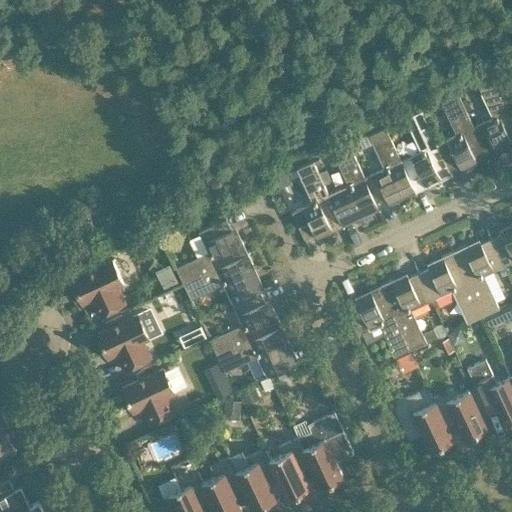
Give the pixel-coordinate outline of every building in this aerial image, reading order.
[(473,125),(486,153),(496,149),(510,142),(511,146),(511,114),(494,76),(477,84),(483,95),(489,98),(497,114),(473,125)] [(437,142),(436,142),(449,170),(450,170),(460,166),(474,159),(476,163),(488,157),(486,153),(473,125),(458,93),(441,100),(447,112),(453,114),(460,131),(437,142)] [(401,159),(400,159),(413,187),(414,187),(423,182),(438,176),(440,180),(452,174),(450,170),(449,170),(436,142),(437,142),(422,110),(405,117),(410,129),(416,131),(424,148),(401,159)] [(365,176),(364,176),(377,204),(378,204),(387,199),(401,193),(403,197),(416,191),(414,187),(413,187),(400,159),(401,159),(386,127),(369,134),(374,146),(380,148),(388,165),(365,176)] [(328,193),(341,221),(365,210),(367,214),(380,208),(378,204),(377,204),(364,176),(365,176),(349,143),(333,151),(338,163),(344,165),(352,182),(328,193)] [(309,202),(291,211),(304,238),(315,233),(329,227),(331,231),(343,225),(341,221),(328,193),(313,160),(296,168),(302,180),(308,182),(316,199),(309,202)] [(187,261),(176,266),(183,282),(248,252),(242,240),(238,242),(226,218),(208,226),(199,230),(210,254),(193,262),(187,261)] [(511,227),(502,233),(491,238),(504,265),(511,261),(511,227)] [(465,245),(453,250),(483,315),(499,307),(494,295),(488,293),(480,276),(504,265),(491,238),(482,242),(467,249),(465,245)] [(430,267),(419,272),(431,299),(455,288),(463,305),(461,311),(467,322),(483,315),(453,250),(441,256),(443,260),(430,267)] [(248,252),(183,282),(183,283),(191,298),(202,293),(205,288),(222,280),(233,303),(260,290),(249,266),(253,264),(248,252)] [(112,259),(89,270),(71,278),(82,301),(91,297),(99,314),(117,306),(124,302),(116,285),(123,282),(112,259)] [(159,269),(165,284),(177,280),(171,264),(159,269)] [(392,279),(380,284),(411,349),(427,341),(421,329),(415,327),(407,310),(431,299),(419,272),(409,276),(394,283),(392,279)] [(357,301),(346,306),(359,333),(383,322),(390,339),(389,345),(395,356),(411,349),(380,284),(369,290),(371,294),(357,301)] [(221,333),(210,339),(217,355),(281,324),(276,313),(272,315),(265,300),(260,290),(233,303),(244,326),(227,334),(221,333)] [(149,336),(138,313),(96,333),(107,356),(116,352),(125,369),(143,360),(150,357),(142,339),(149,336)] [(281,324),(217,355),(225,371),(236,365),(239,360),(256,352),(267,376),(276,372),(294,363),(283,338),(287,336),(281,324)] [(511,420),(511,378),(510,375),(497,381),(486,358),(467,367),(488,412),(499,407),(507,423),(511,420)] [(167,393),(174,390),(163,367),(122,387),(133,410),(142,406),(150,423),(168,414),(176,411),(167,393)] [(211,382),(218,396),(233,389),(227,375),(211,382)] [(486,427),(478,409),(468,388),(455,394),(452,387),(432,396),(444,421),(455,416),(465,437),(486,427)] [(453,438),(444,421),(432,396),(434,400),(425,404),(418,390),(391,402),(409,440),(410,440),(407,434),(421,427),(431,449),(453,438)] [(0,458),(16,450),(2,424),(0,425),(0,411),(1,411),(1,410),(0,410),(0,458)] [(352,452),(353,451),(334,410),(307,423),(311,430),(299,436),(304,446),(303,447),(310,460),(309,461),(321,486),(343,475),(332,454),(350,446),(352,452)] [(299,466),(309,461),(310,460),(303,447),(304,446),(299,436),(279,445),(282,452),(270,458),(276,472),(287,497),(309,487),(299,466)] [(265,477),(276,472),(270,458),(265,447),(245,456),(242,449),(230,455),(237,469),(236,469),(242,483),(242,484),(253,508),(275,498),(265,477)] [(232,488),(242,484),(242,483),(236,469),(237,469),(230,455),(210,464),(215,475),(203,480),(202,481),(209,495),(208,495),(216,511),(236,511),(242,509),(232,488)] [(203,511),(198,500),(208,495),(209,495),(202,481),(203,480),(198,470),(197,470),(190,456),(171,465),(181,487),(168,493),(170,496),(164,498),(170,511),(203,511)] [(45,511),(38,498),(29,503),(20,487),(15,490),(9,478),(0,482),(0,511),(45,511)]
